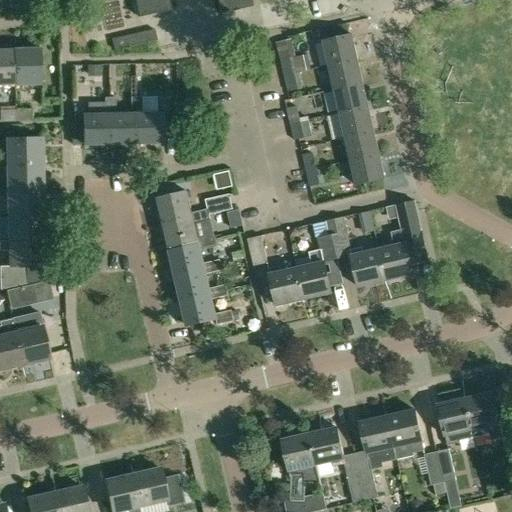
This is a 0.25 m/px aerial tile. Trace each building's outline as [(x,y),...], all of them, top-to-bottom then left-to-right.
[(251,0),(136,0),(141,18),(171,11),(167,0),(217,0),(221,15),(254,7),(251,0)] [(155,29),(113,39),(115,50),(158,40),(155,29)] [(330,68),(359,61),(353,37),(324,43),(330,68)] [(277,43),(281,61),(292,59),(288,40),(277,43)] [(40,50),(13,51),(14,86),(40,84),(40,50)] [(0,86),(14,86),(13,51),(0,51),(0,86)] [(335,91),(364,85),(359,61),(330,68),(335,91)] [(99,74),(99,65),(87,65),(87,74),(99,74)] [(284,75),(288,92),(299,90),(295,72),(284,75)] [(341,115),(370,108),(364,85),(335,91),(341,115)] [(136,145),(163,144),(162,113),(168,113),(168,97),(158,98),(158,113),(142,113),(136,113),(136,145)] [(111,145),(136,145),(136,113),(142,113),(142,98),(130,99),(131,114),(116,114),(111,114),(111,145)] [(85,145),(111,145),(111,114),(116,114),(115,99),(104,99),(105,114),(84,115),(85,145)] [(291,124),(301,122),(298,106),(287,108),(291,124)] [(328,118),(333,140),(375,132),(370,108),(341,115),(328,118)] [(0,111),(0,122),(18,121),(16,109),(0,110),(0,111)] [(16,109),(18,121),(32,120),(32,109),(16,109)] [(291,124),(294,140),(305,138),(301,122),(291,124)] [(352,162),(380,156),(375,132),(346,139),(352,162)] [(7,166),(42,165),(41,139),(7,140),(7,166)] [(306,170),(317,169),(313,152),(303,155),(306,170)] [(380,156),(352,162),(357,186),(386,180),(380,156)] [(42,165),(7,166),(8,191),(42,190),(42,165)] [(306,171),(310,187),(321,185),(317,169),(306,171)] [(42,190),(8,191),(9,217),(43,216),(42,190)] [(195,219),(196,225),(212,222),(210,215),(234,209),(231,194),(206,199),(208,210),(194,214),(188,193),(159,199),(165,226),(195,219)] [(402,229),(392,231),(395,248),(380,251),(388,283),(415,277),(408,244),(420,241),(412,203),(397,206),(397,205),(387,207),(389,215),(399,213),(402,229)] [(239,211),(227,214),(230,229),(242,226),(239,211)] [(9,217),(9,241),(44,240),(43,216),(9,217)] [(344,218),(331,221),(338,252),(351,249),(344,218)] [(200,244),(202,249),(216,246),(212,222),(196,225),(195,219),(165,226),(171,251),(200,244)] [(333,295),(326,263),(339,259),(330,220),(327,221),(331,236),(318,238),(320,251),(310,253),(311,256),(295,260),(297,270),(305,303),(333,296),(333,295)] [(254,266),(269,263),(262,236),(248,239),(254,266)] [(44,267),(44,240),(9,241),(0,241),(0,250),(10,250),(10,266),(0,266),(1,289),(27,283),(27,271),(44,270),(44,267)] [(205,265),(200,244),(171,251),(177,276),(206,270),(208,275),(223,272),(220,261),(205,265)] [(364,250),(352,253),(353,256),(360,290),(388,283),(380,251),(365,255),(364,250)] [(305,303),(297,270),(284,273),(283,268),(270,271),(278,308),(305,303)] [(212,295),(214,300),(230,297),(227,287),(212,290),(208,275),(206,270),(177,277),(182,302),(212,295)] [(33,283),(40,314),(53,311),(46,280),(33,283)] [(19,286),(5,290),(10,308),(23,305),(19,286)] [(182,302),(188,328),(218,321),(219,327),(235,323),(233,312),(217,316),(212,295),(182,302)] [(42,328),(30,331),(26,316),(12,319),(23,366),(50,360),(42,328)] [(0,370),(23,366),(12,319),(0,322),(1,326),(0,326),(0,370)] [(493,391),(466,397),(474,438),(490,434),(492,441),(504,438),(502,428),(493,391)] [(446,441),(447,441),(448,446),(460,443),(460,441),(474,438),(466,397),(437,404),(446,441)] [(415,409),(387,415),(395,447),(411,444),(412,449),(424,446),(415,409)] [(395,447),(387,415),(360,422),(367,451),(356,453),(367,500),(379,497),(370,458),(381,456),(380,451),(395,447)] [(311,433),(317,465),(332,462),(334,467),(345,464),(354,503),(367,500),(356,453),(344,456),(337,427),(311,433)] [(282,440),(291,476),(291,483),(322,484),(317,465),(311,433),(282,440)] [(437,452),(446,489),(458,487),(450,449),(437,452)] [(446,489),(437,452),(425,455),(432,485),(434,485),(437,495),(447,493),(446,489)] [(132,474),(140,506),(168,500),(160,467),(132,474)] [(141,511),(132,474),(106,480),(113,511),(115,511),(129,509),(129,511),(141,511)] [(54,492),(59,511),(87,511),(81,486),(54,492)] [(58,511),(54,492),(27,499),(30,511),(58,511)] [(314,511),(327,509),(323,493),(284,502),(286,511),(314,511)]
